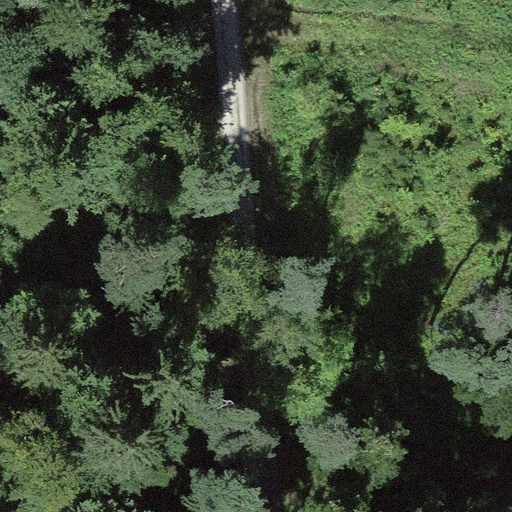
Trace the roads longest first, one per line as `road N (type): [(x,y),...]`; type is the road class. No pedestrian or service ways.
road 1 (track): [(268,511),(217,0)]
road 2 (track): [(112,0),(221,25),(511,65)]
